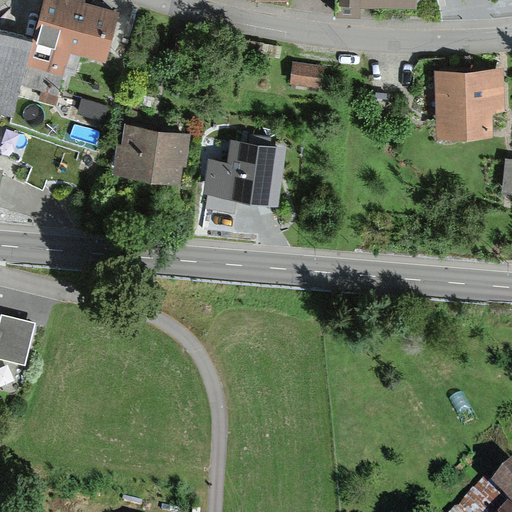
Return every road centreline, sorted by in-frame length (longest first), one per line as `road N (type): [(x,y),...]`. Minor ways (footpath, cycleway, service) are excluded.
road 1 (tertiary): [(0,244),(511,286)]
road 2 (residential): [(215,511),(210,384),(178,335),(0,276)]
road 3 (residential): [(511,34),(368,36),(181,0)]
